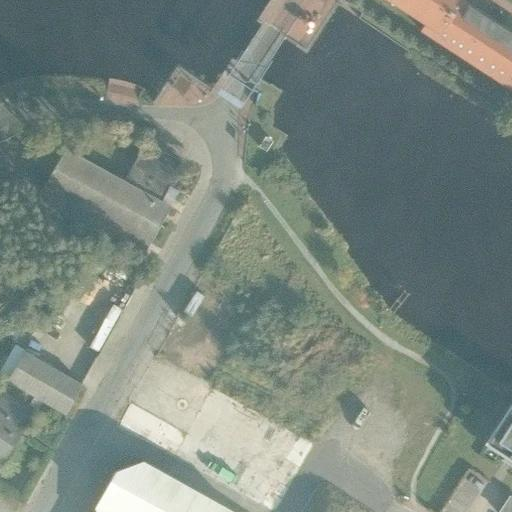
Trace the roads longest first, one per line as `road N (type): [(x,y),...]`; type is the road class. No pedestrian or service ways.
road 1 (residential): [(39,511),(219,190),(225,146),(212,125)]
road 2 (residential): [(212,125),(183,113),(52,108),(0,117)]
road 3 (residential): [(212,125),(293,0)]
